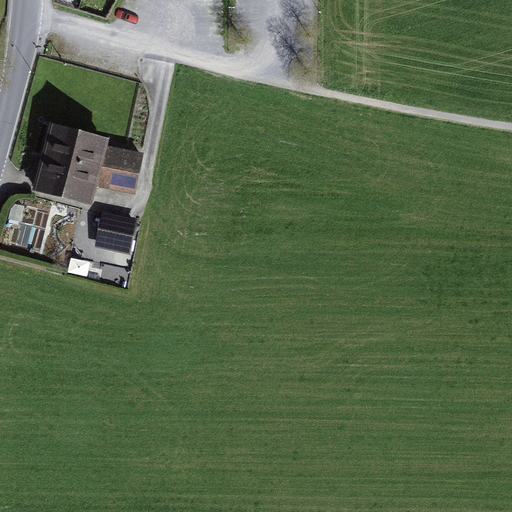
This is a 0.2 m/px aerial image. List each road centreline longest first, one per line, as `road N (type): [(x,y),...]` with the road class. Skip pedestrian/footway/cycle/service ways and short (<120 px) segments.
road 1 (track): [(27,12),(320,92),(511,127)]
road 2 (unclassified): [(0,140),(27,0)]
